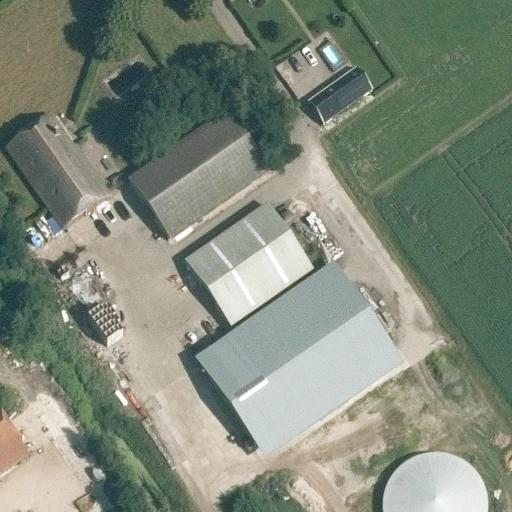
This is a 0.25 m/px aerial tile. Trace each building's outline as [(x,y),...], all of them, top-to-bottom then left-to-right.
[(380,54),(373,59),(385,78),(392,74),(380,54)] [(356,73),(308,107),(323,128),(371,94),(356,73)] [(269,175),(229,118),(130,187),(169,244),(269,175)] [(52,121),(7,152),(64,233),(111,201),(75,150),(73,151),(52,121)] [(184,266),(223,322),(230,332),(312,275),(267,209),(184,266)] [(334,272),(196,368),(253,450),(391,354),(334,272)] [(0,318),(15,308),(6,296),(0,300),(0,318)] [(0,476),(28,458),(0,416),(0,476)]
